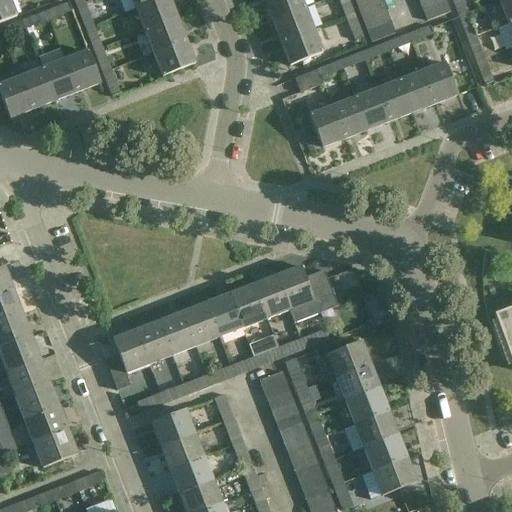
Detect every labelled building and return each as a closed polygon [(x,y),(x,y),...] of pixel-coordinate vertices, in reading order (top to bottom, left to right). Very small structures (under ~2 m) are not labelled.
[(0,0),(0,23),(17,17),(10,0),(0,0)] [(131,0),(136,10),(160,0),(131,0)] [(160,0),(136,10),(144,32),(177,19),(169,0),(160,0)] [(263,0),(272,21),(305,8),(301,0),(263,0)] [(339,0),(346,18),(354,15),(348,0),(339,0)] [(355,0),(359,8),(380,0),(355,0)] [(380,0),(359,8),(363,20),(387,11),(382,0),(380,0)] [(419,0),(423,10),(447,0),(446,0),(419,0)] [(451,12),(447,0),(423,10),(427,21),(451,12)] [(467,14),(461,0),(452,0),(459,17),(467,14)] [(511,0),(503,0),(500,1),(508,24),(511,22),(511,0)] [(68,3),(45,12),(49,20),(72,11),(68,3)] [(77,7),(85,29),(93,26),(84,4),(77,7)] [(272,21),(281,43),(313,31),(305,8),(272,21)] [(363,20),(367,31),(391,22),(387,11),(363,20)] [(45,12),(23,21),(26,29),(49,20),(45,12)] [(475,36),(467,14),(459,17),(467,39),(475,36)] [(354,15),(346,18),(355,41),(363,38),(354,15)] [(144,32),(153,55),(186,42),(177,19),(144,32)] [(23,21),(1,29),(4,37),(26,29),(23,21)] [(395,33),(391,22),(367,31),(371,42),(395,33)] [(94,52),(102,49),(93,26),(85,29),(94,52)] [(434,34),(431,26),(407,36),(410,43),(434,34)] [(322,54),(313,31),(281,43),(290,66),(322,54)] [(407,36),(384,44),(387,52),(410,43),(407,36)] [(467,39),(476,62),(484,59),(475,36),(467,39)] [(195,65),(186,42),(153,55),(162,77),(195,65)] [(365,61),(387,52),(384,44),(362,53),(365,61)] [(94,52),(103,74),(111,71),(102,49),(94,52)] [(87,51),(64,60),(77,93),(100,84),(87,51)] [(362,53),(340,62),(342,69),(365,61),(362,53)] [(476,62),(485,86),(493,82),(484,59),(476,62)] [(42,69),(55,102),(77,93),(64,60),(42,69)] [(320,78),(342,69),(340,62),(317,71),(320,78)] [(445,63),(421,72),(434,105),(458,96),(445,63)] [(42,69),(20,77),(32,110),(55,102),(42,69)] [(103,74),(112,97),(119,94),(111,71),(103,74)] [(317,71),(295,80),(300,94),(323,85),(320,78),(317,71)] [(434,105),(421,72),(399,81),(411,114),(434,105)] [(0,95),(9,119),(32,110),(20,77),(0,84),(0,95)] [(399,81),(376,90),(389,123),(411,114),(399,81)] [(354,98),(367,131),(389,123),(376,90),(354,98)] [(354,98),(332,107),(344,140),(367,131),(354,98)] [(322,149),(344,140),(332,107),(309,116),(322,149)] [(0,267),(0,295),(12,290),(3,267),(0,267)] [(276,276),(289,310),(294,323),(319,314),(316,305),(334,298),(323,271),(305,278),(301,267),(276,276)] [(267,319),(289,310),(276,276),(253,285),(267,319)] [(253,285),(229,294),(242,329),(267,319),(253,285)] [(0,295),(0,322),(22,315),(12,290),(0,295)] [(207,303),(220,337),(242,329),(229,294),(207,303)] [(511,302),(491,310),(511,365),(511,302)] [(207,303),(183,313),(196,347),(220,337),(207,303)] [(160,322),(173,356),(196,347),(183,313),(160,322)] [(0,322),(0,348),(30,337),(22,315),(0,322)] [(160,322),(136,331),(149,365),(173,356),(160,322)] [(131,389),(126,374),(149,365),(136,331),(112,340),(118,355),(105,360),(118,394),(131,389)] [(305,350),(329,340),(325,331),(301,340),(305,350)] [(0,348),(0,360),(5,375),(40,361),(30,337),(0,348)] [(305,350),(301,340),(278,349),(282,358),(305,350)] [(327,355),(336,379),(370,366),(361,342),(327,355)] [(282,358),(278,349),(254,358),(258,368),(282,358)] [(258,368),(254,358),(232,367),(235,377),(258,368)] [(5,375),(14,397),(49,384),(40,361),(5,375)] [(336,379),(345,403),(379,390),(370,366),(336,379)] [(235,377),(232,367),(207,376),(211,386),(235,377)] [(297,394),(306,390),(297,367),(288,371),(297,394)] [(258,381),(262,391),(285,382),(281,372),(258,381)] [(211,386),(207,376),(185,385),(188,395),(211,386)] [(289,392),(285,382),(262,391),(266,401),(289,392)] [(14,397),(23,421),(58,408),(49,384),(14,397)] [(188,395),(185,385),(161,395),(165,404),(188,395)] [(306,418),(316,415),(306,390),(297,394),(306,418)] [(345,403),(354,426),(388,413),(379,390),(345,403)] [(266,401),(270,411),(293,402),(289,392),(266,401)] [(165,404),(161,395),(137,404),(141,413),(165,404)] [(224,396),(214,400),(223,423),(233,419),(224,396)] [(297,412),(293,402),(270,411),(274,421),(297,412)] [(23,421),(32,444),(67,431),(58,408),(23,421)] [(150,423),(160,448),(195,434),(185,410),(150,423)] [(274,421),(278,431),(301,422),(297,412),(274,421)] [(354,426),(364,450),(398,437),(388,413),(354,426)] [(315,441),(325,438),(316,415),(306,418),(315,441)] [(233,419),(223,423),(232,446),(242,443),(233,419)] [(304,432),(301,422),(278,431),(282,441),(304,432)] [(67,431),(32,444),(42,468),(76,455),(67,431)] [(282,441),(286,451),(308,443),(304,432),(282,441)] [(160,448),(169,471),(204,458),(195,434),(160,448)] [(364,450),(373,473),(407,460),(398,437),(364,450)] [(325,465),(334,461),(325,438),(315,441),(325,465)] [(242,443),(232,446),(242,470),(251,467),(242,443)] [(286,451),(290,461),(312,453),(308,443),(286,451)] [(290,461),(294,471),(316,463),(312,453),(290,461)] [(0,456),(0,477),(2,483),(12,479),(3,456),(0,456)] [(169,471),(179,495),(213,482),(204,458),(169,471)] [(407,460),(373,473),(382,497),(416,484),(407,460)] [(334,488),(343,484),(334,461),(325,465),(334,488)] [(294,471),(298,482),(320,473),(316,463),(294,471)] [(260,489),(251,467),(242,470),(251,493),(260,489)] [(74,481),(78,491),(100,482),(96,472),(74,481)] [(298,482),(302,492),(324,483),(320,473),(298,482)] [(50,491),(54,501),(78,491),(74,481),(50,491)] [(179,495),(185,511),(202,511),(222,505),(213,482),(179,495)] [(302,492),(306,502),(328,493),(324,483),(302,492)] [(334,488),(342,511),(343,511),(353,508),(343,484),(334,488)] [(269,511),(260,489),(251,493),(258,511),(269,511)] [(27,499),(31,509),(54,501),(50,491),(27,499)] [(306,502),(310,511),(332,503),(328,493),(306,502)] [(3,509),(4,511),(24,511),(31,509),(27,499),(3,509)] [(310,511),(309,511),(335,511),(332,503),(310,511)]
